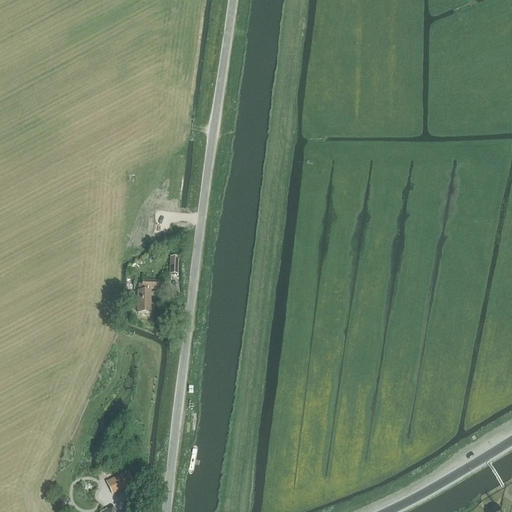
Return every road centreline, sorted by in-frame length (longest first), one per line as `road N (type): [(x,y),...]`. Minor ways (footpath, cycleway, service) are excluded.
road 1 (unclassified): [(165,511),(234,0)]
road 2 (unclassified): [(390,511),(511,441)]
